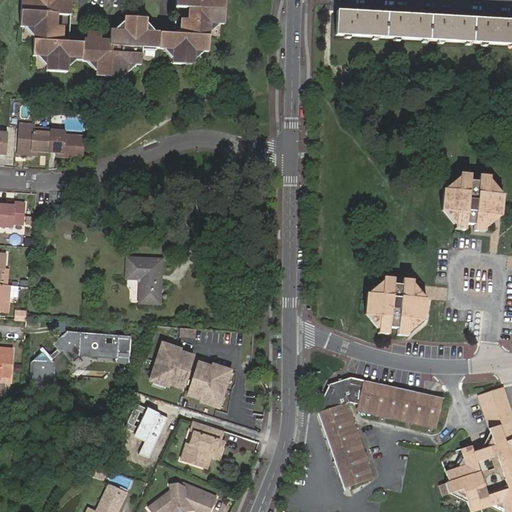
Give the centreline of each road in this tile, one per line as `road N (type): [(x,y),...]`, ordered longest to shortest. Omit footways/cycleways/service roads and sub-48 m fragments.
road 1 (residential): [(0,178),(74,182),(204,139),(291,155)]
road 2 (residential): [(511,361),(426,366),(289,336)]
road 3 (secondary): [(289,336),(291,155)]
road 4 (secondary): [(258,511),(289,425),(289,336)]
road 5 (secondary): [(291,155),(295,0)]
